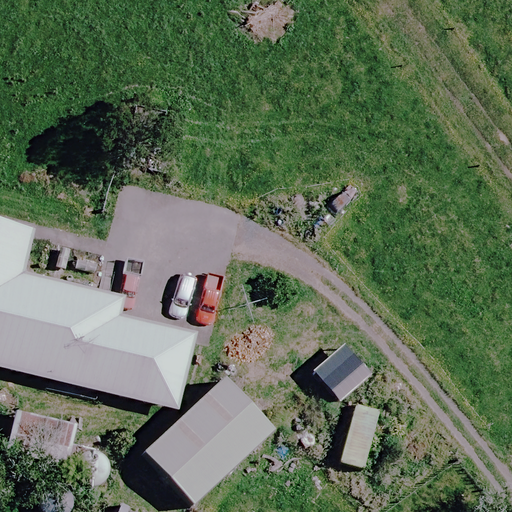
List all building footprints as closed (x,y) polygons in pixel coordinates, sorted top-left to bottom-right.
[(32,237),(0,229),(0,373),(174,415),(192,339),(113,320),(117,302),(22,279),(32,237)] [(273,436),(224,384),(143,459),(192,511),(273,436)] [(379,408),(356,404),(346,461),(369,465),(379,408)] [(77,423),(13,414),(7,455),(71,464),(77,423)] [(123,501),(120,511),(157,511),(158,510),(123,501)]
